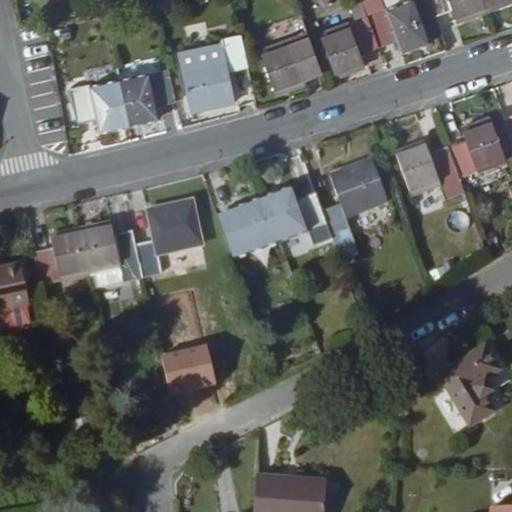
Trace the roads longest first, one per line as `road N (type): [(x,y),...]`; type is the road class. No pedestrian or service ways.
road 1 (residential): [(33,190),(319,117),(511,53)]
road 2 (residential): [(161,511),(160,461),(511,269)]
road 3 (residential): [(0,26),(33,190)]
